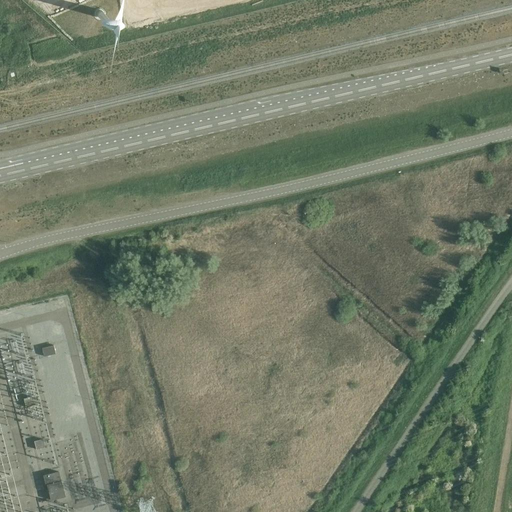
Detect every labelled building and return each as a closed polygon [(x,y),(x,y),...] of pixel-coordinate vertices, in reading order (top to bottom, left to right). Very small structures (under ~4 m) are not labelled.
[(95,12),(95,13),(95,14),(95,16),(96,17),(97,17),(98,18),(99,18),(100,18),(101,17),(102,17),(103,16),(103,14),(103,13),(103,12),(102,11),(101,10),(100,10),(99,9),(98,10),(97,10),(96,11),(95,12)] [(56,353),(54,345),(42,348),(44,356),(56,353)] [(23,398),(23,400),(25,406),(33,404),(31,396),(23,398)] [(42,439),(33,441),(35,449),(44,447),(42,439)] [(58,471),(42,475),(45,485),(46,485),(50,500),(64,496),(58,471)]
